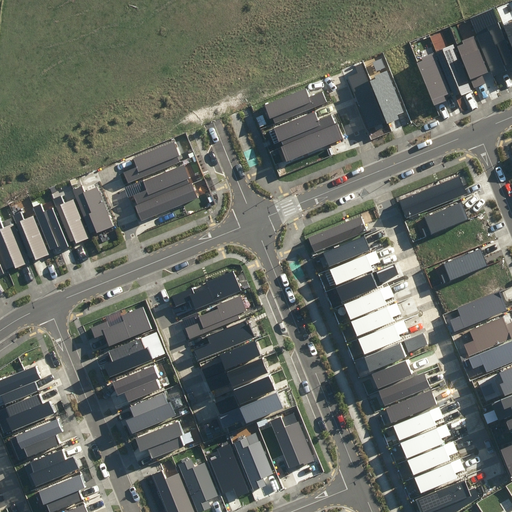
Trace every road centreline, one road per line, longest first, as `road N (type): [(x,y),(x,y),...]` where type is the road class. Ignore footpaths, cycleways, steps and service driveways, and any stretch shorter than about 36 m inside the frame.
road 1 (residential): [(375,171),(494,468)]
road 2 (tertiary): [(360,483),(254,222)]
road 3 (residential): [(48,305),(133,511)]
road 4 (residential): [(144,266),(213,425)]
road 5 (residential): [(254,222),(375,171)]
